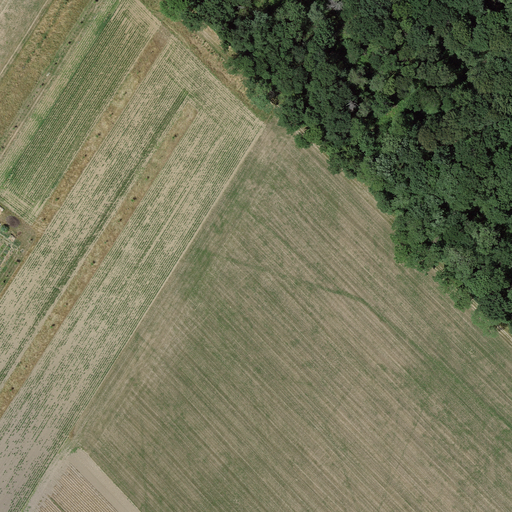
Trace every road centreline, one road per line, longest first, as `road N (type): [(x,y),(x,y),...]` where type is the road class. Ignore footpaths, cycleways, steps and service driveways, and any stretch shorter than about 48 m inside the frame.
road 1 (track): [(172,0),(511,337)]
road 2 (track): [(359,187),(511,119)]
